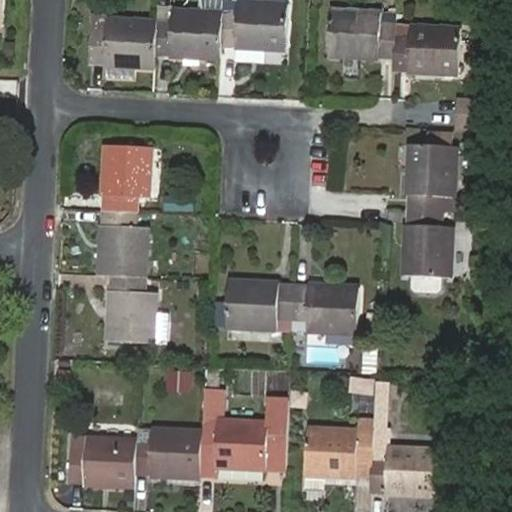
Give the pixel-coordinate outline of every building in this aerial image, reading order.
[(224,0),(199,0),(199,11),(158,9),(158,21),(156,54),(171,55),(171,57),(190,58),(190,52),(201,53),(201,58),(222,60),(223,45),(225,0),(224,0)] [(223,45),(237,46),(237,48),(255,49),(255,44),(266,44),(266,50),(287,51),(290,4),(225,0),(223,45)] [(361,59),(379,59),(380,57),(395,58),(396,25),(397,13),(331,11),(329,57),(350,58),(350,53),(361,53),(361,59)] [(90,63),(105,64),(105,66),(108,66),(124,67),(124,61),(135,62),(135,67),(156,68),(156,54),(158,21),(92,17),(90,63)] [(396,25),(395,58),(394,71),(409,71),(409,73),(428,74),(428,68),(439,68),(439,74),(461,75),(463,28),(396,25)] [(107,78),(134,80),(135,67),(135,62),(124,61),(124,67),(108,66),(107,78)] [(463,101),(461,129),(489,131),(490,96),(479,95),(478,102),(463,101)] [(427,146),(459,148),(460,133),(428,131),(427,146)] [(456,198),(459,148),(427,146),(412,145),(411,166),(416,166),(416,177),(410,176),(409,195),(411,195),(410,211),(443,213),(464,215),(465,199),(456,198)] [(105,178),(104,196),(106,196),(105,212),(138,213),(138,198),(150,198),(153,148),(106,146),(105,167),(111,167),(110,178),(105,178)] [(442,227),(443,213),(410,211),(409,225),(407,225),(406,243),(411,244),(410,255),(405,254),(403,275),(450,279),(454,228),(442,227)] [(103,226),(102,245),(107,245),(107,256),(101,256),(100,277),(114,278),(147,279),(149,229),(137,228),(138,213),(105,212),(105,226),(103,226)] [(114,278),(113,292),(111,292),(110,311),(116,311),(115,322),(110,322),(109,343),(167,346),(168,316),(156,315),(157,295),(146,294),(147,279),(114,278)] [(295,287),(280,287),(280,285),(262,284),(262,289),(251,289),(251,284),(230,283),(228,328),(294,331),(295,287)] [(295,287),(294,331),(359,333),(361,288),(340,287),(340,292),(329,292),(329,286),(310,286),(310,288),(295,287)] [(208,368),(204,432),(203,465),(217,466),(217,468),(236,469),(236,463),(247,464),(246,469),(288,471),(291,401),(271,400),(270,423),(222,420),(224,390),(220,390),(222,368),(208,368)] [(191,373),(171,372),(171,390),(191,391),(191,373)] [(353,376),(349,410),(374,413),(378,379),(353,376)] [(357,475),(372,476),(374,440),(375,421),(360,420),(360,430),(309,427),(307,474),(328,475),(328,470),(339,471),(339,476),(357,477),(357,475)] [(181,478),(202,479),(202,477),(203,465),(204,432),(139,428),(138,440),(137,474),(152,475),(151,477),(170,478),(170,472),(181,473),(181,478)] [(137,474),(138,440),(73,437),(71,482),(86,483),(86,485),(104,486),(104,480),(115,481),(115,486),(136,487),(137,474)] [(374,440),(372,476),(372,492),(387,493),(386,495),(405,496),(405,490),(416,491),(416,496),(437,497),(439,450),(389,448),(389,441),(374,440)] [(202,477),(216,478),(217,468),(217,466),(203,465),(202,477)] [(307,474),(306,488),(326,489),(326,483),(357,484),(357,477),(339,476),(339,471),(328,470),(328,475),(307,474)]
